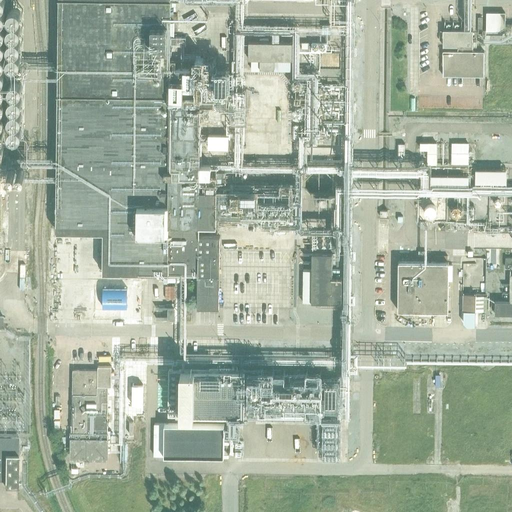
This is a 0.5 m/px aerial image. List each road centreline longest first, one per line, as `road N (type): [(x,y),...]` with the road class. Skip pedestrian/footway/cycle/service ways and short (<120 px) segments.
road 1 (unknown): [(146,329),(150,462),(366,465)]
road 2 (unknown): [(366,465),(371,124)]
road 3 (unknown): [(230,330),(229,279),(259,269),(281,281),(285,331)]
road 4 (unknown): [(366,465),(511,468)]
road 5 (unknown): [(371,124),(511,124)]
road 6 (unknown): [(425,0),(427,76),(482,84)]
road 7 (unknown): [(371,124),(373,0)]
